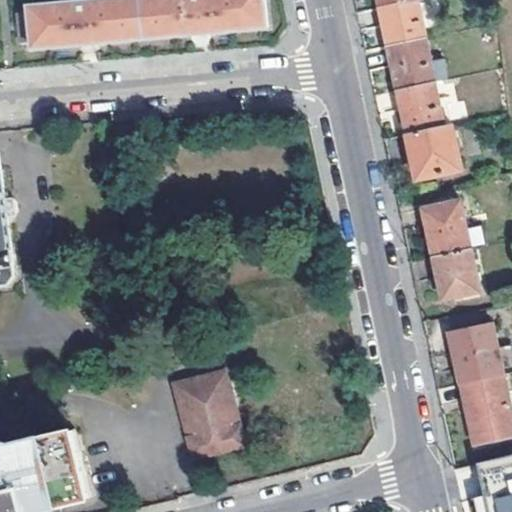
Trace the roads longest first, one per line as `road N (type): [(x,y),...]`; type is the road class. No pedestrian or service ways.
road 1 (residential): [(336,70),(421,472)]
road 2 (residential): [(0,101),(336,70)]
road 3 (residential): [(421,472),(258,511)]
